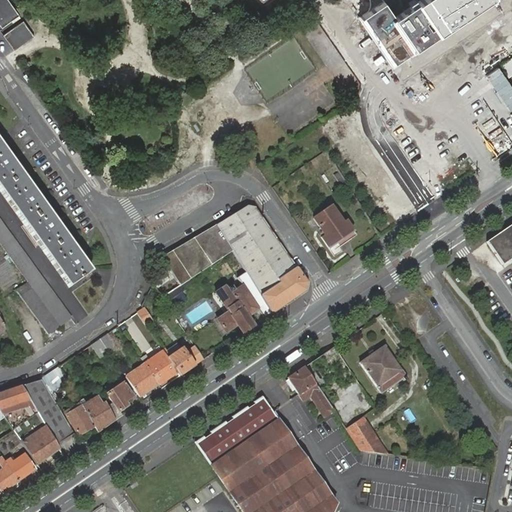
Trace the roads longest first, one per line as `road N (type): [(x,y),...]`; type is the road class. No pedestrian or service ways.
road 1 (primary): [(52,511),(418,262)]
road 2 (primary): [(332,298),(20,511)]
road 3 (residential): [(111,227),(0,64)]
road 4 (residential): [(0,378),(40,362),(103,318),(124,290),(127,261)]
road 5 (primary): [(473,202),(332,298)]
road 6 (residential): [(418,262),(511,397)]
road 7 (residential): [(332,298),(263,197),(241,178)]
road 8 (residential): [(241,178),(208,174),(111,227)]
road 9 (residential): [(127,261),(223,201),(241,178)]
